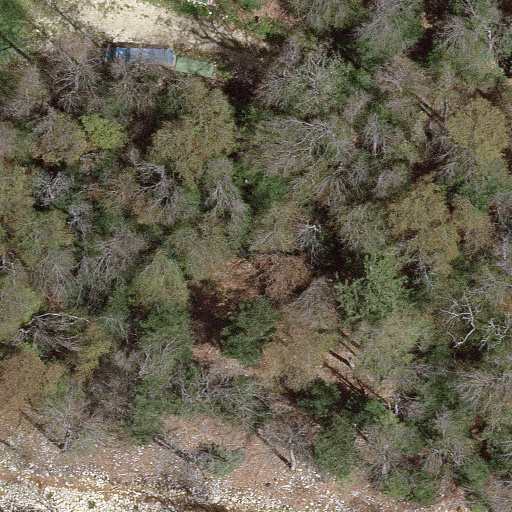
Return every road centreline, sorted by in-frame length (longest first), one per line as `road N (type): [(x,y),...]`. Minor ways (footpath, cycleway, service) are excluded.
road 1 (track): [(511,108),(186,35),(101,0)]
road 2 (track): [(0,473),(186,511)]
road 3 (track): [(147,18),(0,95)]
